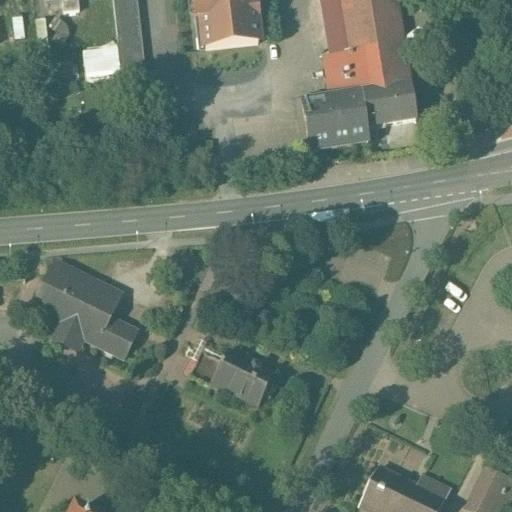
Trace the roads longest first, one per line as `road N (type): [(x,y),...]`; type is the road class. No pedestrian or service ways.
road 1 (tertiary): [(427,183),(228,214),(0,232)]
road 2 (residential): [(297,511),(428,241),(427,183)]
